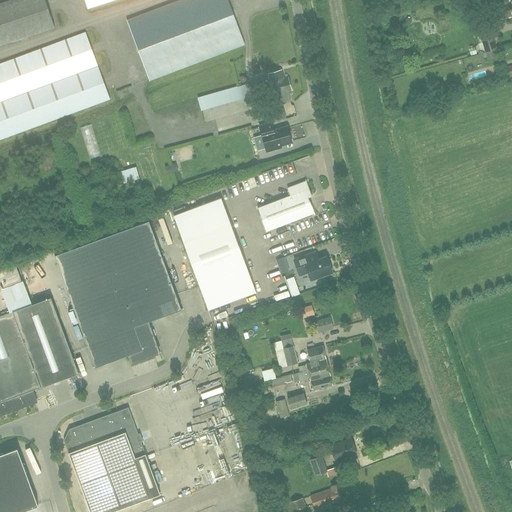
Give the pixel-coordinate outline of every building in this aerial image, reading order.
[(9,0),(0,3),(0,46),(54,28),(45,0),(9,0)] [(149,80),(244,44),(227,0),(180,0),(127,20),(149,80)] [(511,0),(503,0),(506,5),(502,6),(502,5),(494,8),(498,20),(506,17),(511,15),(511,0)] [(485,53),(497,49),(491,31),(479,34),(485,53)] [(0,102),(98,66),(85,32),(0,63),(0,102)] [(0,140),(110,99),(98,66),(0,102),(0,140)] [(271,88),(273,95),(276,105),(290,101),(289,97),(288,92),(291,90),(289,83),(288,78),(284,79),(282,70),(267,74),(268,76),(261,78),(263,83),(265,90),(271,88)] [(243,98),(245,104),(254,102),(249,83),(197,98),(201,110),(243,98)] [(124,116),(116,118),(123,149),(130,148),(124,116)] [(260,127),(266,151),(276,149),(275,147),(291,142),(290,138),(292,137),(290,131),(288,132),(287,128),(273,131),(271,124),(260,127)] [(230,161),(258,155),(256,148),(255,149),(252,136),(226,142),(230,161)] [(126,171),(130,184),(144,180),(141,166),(126,171)] [(288,188),(291,195),(258,208),(266,231),(314,213),(308,196),(311,195),(306,181),(288,188)] [(208,310),(256,292),(221,199),(174,216),(208,310)] [(132,363),(159,353),(148,322),(181,310),(149,221),(55,256),(95,367),(129,355),(132,363)] [(311,280),(331,272),(326,257),(319,260),(316,252),(305,256),(294,260),(300,275),(308,272),(311,280)] [(276,260),(281,274),(289,271),(284,257),(276,260)] [(297,298),(305,295),(299,277),(291,279),(297,298)] [(32,391),(79,373),(51,298),(0,316),(0,414),(36,402),(32,391)] [(330,317),(315,321),(317,332),(333,328),(330,317)] [(287,366),(298,363),(293,346),(283,348),(287,366)] [(298,367),(300,372),(308,370),(307,369),(312,368),(313,370),(325,367),(325,370),(329,369),(326,359),(322,346),(307,350),(310,363),(306,364),(306,365),(298,367)] [(330,375),(329,369),(325,370),(325,367),(313,370),(312,368),(307,369),(308,370),(300,372),(292,374),(294,382),(302,380),(302,378),(309,376),(310,381),(311,381),(311,382),(309,382),(311,389),(313,389),(313,390),(332,385),(330,376),(330,375)] [(285,386),(284,383),(291,381),(290,375),(271,381),(273,389),(285,386)] [(290,409),(307,404),(303,393),(287,398),(290,409)] [(280,418),(289,415),(285,399),(275,402),(280,418)] [(112,511),(160,494),(145,454),(128,407),(69,429),(64,440),(90,511),(112,511)] [(335,461),(356,453),(351,439),(330,446),(335,461)] [(0,511),(20,511),(38,506),(17,448),(0,454),(0,511)] [(321,456),(309,460),(315,475),(326,471),(321,456)] [(331,486),(332,488),(311,496),(315,509),(337,501),(337,504),(346,501),(340,483),(331,486)] [(292,511),(307,511),(302,498),(289,502),(292,511)]
